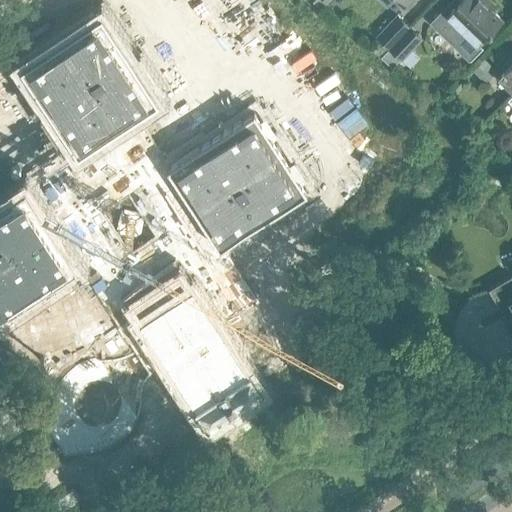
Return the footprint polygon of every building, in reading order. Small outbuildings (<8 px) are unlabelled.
[(451,0),(430,22),(469,61),(470,59),(471,60),(484,47),(480,43),(502,20),(490,9),(494,6),(487,0),(462,0),(457,5),(451,0)] [(105,9),(23,61),(79,149),(120,123),(161,97),(110,18),(105,9)] [(380,56),(389,47),(410,26),(398,14),(377,36),(380,39),(372,48),(380,56)] [(410,26),(389,47),(402,59),(422,38),(410,26)] [(511,48),(497,64),(504,71),(499,77),(511,89),(511,48)] [(498,70),(484,57),(472,69),(486,83),(498,70)] [(257,110),(169,167),(195,208),(221,248),(295,201),(302,196),(309,191),(257,110)] [(27,180),(0,196),(0,311),(79,261),(54,221),(27,180)] [(249,370),(220,326),(202,337),(197,329),(205,324),(198,312),(185,321),(164,290),(146,264),(142,267),(99,295),(138,353),(153,344),(208,426),(230,413),(232,417),(244,409),(242,405),(262,391),(259,387),(264,383),(253,367),(249,370)] [(489,289),(494,297),(501,309),(504,307),(511,321),(511,276),(489,289)] [(458,298),(439,295),(436,307),(455,311),(458,298)]
